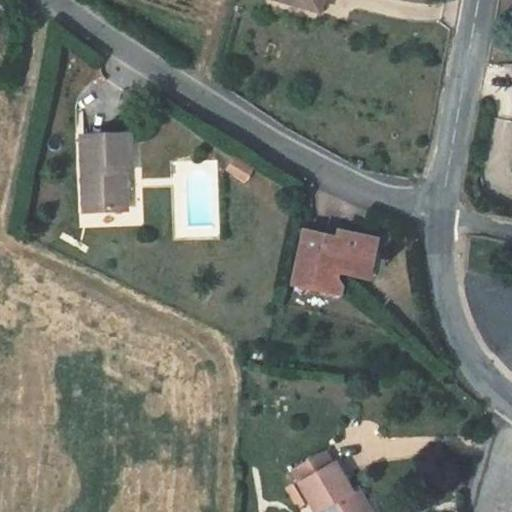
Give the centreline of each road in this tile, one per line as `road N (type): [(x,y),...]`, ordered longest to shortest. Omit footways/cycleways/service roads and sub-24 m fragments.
road 1 (residential): [(466,235),(353,197),(47,0)]
road 2 (secondary): [(466,235),(511,0)]
road 3 (secondary): [(511,389),(455,292),(466,235)]
